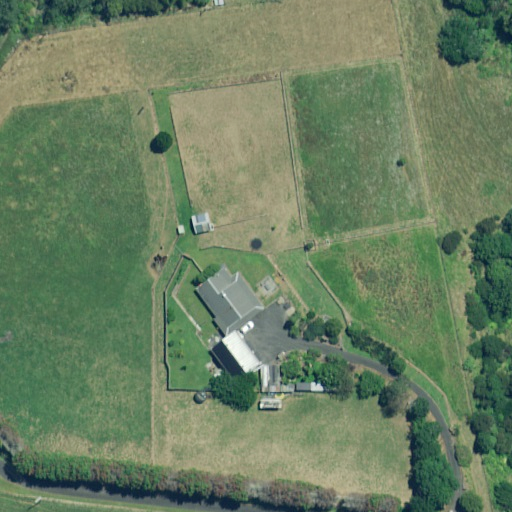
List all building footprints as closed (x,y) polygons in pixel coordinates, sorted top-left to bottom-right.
[(196,181),(186,182),(187,193),(198,191),(196,181)] [(212,230),(209,214),(194,218),(198,234),(212,230)] [(187,223),(178,225),(179,236),(189,235),(187,223)] [(235,279),(227,268),(197,289),(218,317),(215,319),(225,335),(214,343),(239,377),(257,365),(235,334),(268,310),(242,274),(235,279)] [(268,268),(252,279),(263,293),(278,282),(268,268)] [(233,375),(225,365),(210,377),(218,387),(233,375)] [(297,393),(298,384),(271,383),(271,392),(297,393)] [(298,384),(297,393),(321,393),(321,384),(298,384)] [(262,398),(262,410),(283,411),(283,399),(262,398)]
